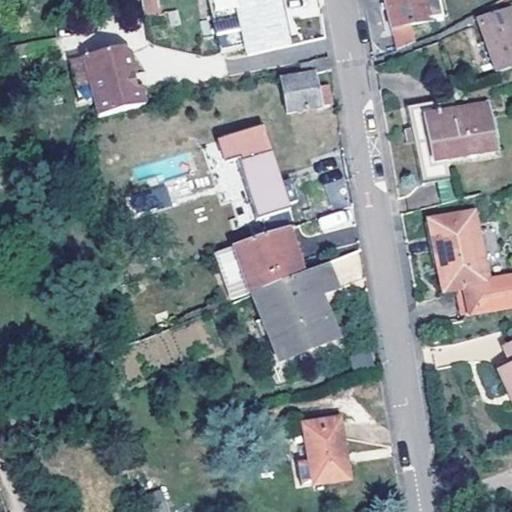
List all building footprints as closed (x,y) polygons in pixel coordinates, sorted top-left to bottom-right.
[(105,18),(129,14),(127,0),(65,0),(66,3),(69,21),(105,15),(105,18)] [(158,7),(157,0),(140,0),(142,9),(158,7)] [(279,22),(274,0),(210,0),(206,1),(218,57),(245,51),(247,56),(288,46),(283,21),(279,22)] [(431,21),(426,0),(385,0),(391,29),(412,25),(431,21)] [(426,0),(431,21),(442,19),(438,0),(426,0)] [(511,18),(502,22),(511,49),(511,18)] [(511,49),(502,22),(480,29),(496,71),(511,65),(511,49)] [(415,42),(412,25),(391,29),(395,47),(415,42)] [(11,49),(13,60),(59,50),(57,39),(11,49)] [(84,98),(89,117),(136,105),(132,87),(127,88),(123,76),(126,76),(120,51),(111,47),(74,55),(84,98)] [(69,102),(84,98),(74,55),(59,59),(69,102)] [(329,70),(327,57),(311,61),(313,74),(329,70)] [(313,74),(311,61),(277,70),(279,80),(313,74)] [(332,106),(327,86),(316,88),(313,74),(279,80),(286,114),(332,106)] [(435,102),(406,109),(422,184),(434,182),(450,178),(447,160),(496,150),(487,105),(438,115),(435,102)] [(269,154),(239,163),(256,221),(287,211),(285,205),(294,203),(287,181),(278,183),(269,154)] [(135,171),(118,175),(123,194),(139,190),(135,171)] [(434,182),(439,205),(455,201),(450,178),(434,182)] [(143,192),(146,209),(169,205),(165,188),(143,192)] [(322,233),(350,225),(346,210),(317,218),(322,233)] [(511,305),(511,280),(511,279),(487,282),(472,214),(429,223),(443,293),(464,288),(470,314),(511,305)] [(298,248),(292,227),(285,229),(301,275),(307,274),(298,248)] [(285,229),(233,248),(251,296),(255,294),(301,275),(285,229)] [(328,265),(322,267),(331,294),(339,290),(329,264),(328,265)] [(301,275),(255,294),(265,319),(281,359),(331,339),(315,300),(331,294),(322,267),(307,274),(301,275)] [(271,363),(281,359),(265,319),(254,323),(271,363)] [(149,366),(178,358),(171,330),(142,338),(149,366)] [(511,404),(511,342),(505,346),(511,362),(511,366),(497,373),(511,404)] [(351,360),(354,372),(373,368),(370,355),(351,360)] [(308,462),(311,485),(348,478),(339,419),(302,425),(308,462)] [(302,486),(311,485),(308,462),(298,464),(302,486)]
